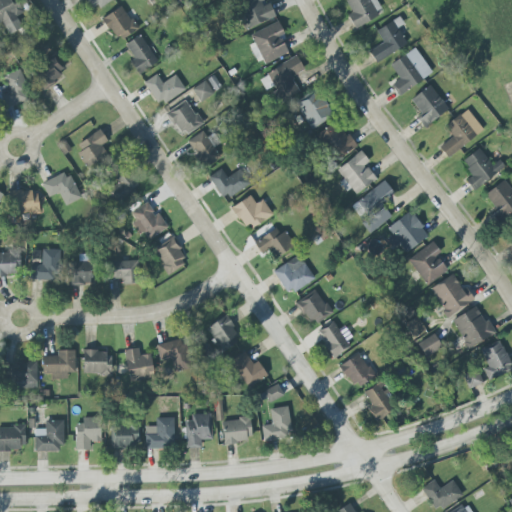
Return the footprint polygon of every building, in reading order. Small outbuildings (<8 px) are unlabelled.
[(16,16),(23,13),(19,3),(12,6),(10,0),(0,0),(0,19),(1,19),(8,35),(22,29),(16,16)] [(86,0),(92,11),(111,0),(86,0)] [(269,4),(264,6),(261,0),(236,0),(247,29),(275,18),(269,4)] [(382,14),(375,0),(345,0),(351,13),(348,15),(353,27),(382,14)] [(117,43),(137,30),(121,6),(101,19),(117,43)] [(376,31),(383,43),(369,52),(376,63),(407,44),(397,29),(404,24),(399,16),(376,31)] [(287,54),(280,37),(284,35),(278,22),(250,35),(254,43),(251,45),(260,66),(287,54)] [(158,62),(139,35),(125,45),(135,59),(130,63),(139,75),(158,62)] [(399,96),(432,72),(414,48),(389,66),(399,79),(391,85),(399,96)] [(303,70),(297,57),(268,71),(281,100),(299,92),(291,76),(303,70)] [(40,89),(64,79),(55,58),(31,68),(40,89)] [(3,76),(6,85),(0,86),(0,109),(30,100),(21,70),(3,76)] [(175,75),(162,83),(156,74),(143,83),(158,106),(185,90),(175,75)] [(421,114),(416,118),(424,128),(448,109),(429,85),(410,100),(421,114)] [(295,101),(308,129),(332,119),(318,90),(295,101)] [(167,113),(183,137),(202,124),(186,100),(167,113)] [(444,126),(452,137),(439,147),(447,158),(483,130),(467,109),(444,126)] [(334,162),(355,148),(337,121),(316,135),(334,162)] [(74,146),(89,169),(108,157),(101,146),(107,142),(100,130),(74,146)] [(206,138),(202,132),(187,141),(204,169),(220,159),(214,147),(219,144),(214,134),(206,138)] [(465,180),(473,191),(505,168),(499,160),(491,165),(479,148),(461,161),(472,175),(465,180)] [(351,188),(355,194),(376,180),(365,165),(369,162),(361,151),(336,169),(343,179),(339,183),(346,192),(351,188)] [(208,177),(224,201),(252,182),(242,167),(227,178),(221,169),(208,177)] [(115,203),(139,188),(127,168),(114,176),(118,183),(107,190),(115,203)] [(80,199),(66,171),(41,183),(48,198),(59,193),(65,206),(80,199)] [(485,194),(497,211),(492,214),(498,222),(511,212),(511,191),(504,180),(485,194)] [(351,206),(362,220),(360,222),(368,234),(391,217),(381,203),(393,193),(384,181),(351,206)] [(9,193),(11,216),(39,213),(37,190),(9,193)] [(262,200),(255,204),(250,196),(232,207),(247,230),(272,215),(262,200)] [(128,215),(146,242),(167,228),(158,213),(155,215),(146,203),(128,215)] [(398,245),(405,253),(428,236),(409,211),(387,228),(392,235),(386,240),(393,249),(398,245)] [(254,241),(260,254),(271,249),(275,257),(291,249),(281,228),(254,241)] [(187,263),(171,238),(152,251),(169,275),(187,263)] [(447,271),(436,256),(440,253),(432,242),(407,260),(426,286),(447,271)] [(59,281),(60,250),(42,249),(41,265),(32,265),(31,280),(59,281)] [(0,251),(0,276),(19,276),(18,251),(0,251)] [(272,272),(288,295),(314,279),(298,255),(272,272)] [(122,280),(122,285),(139,284),(138,261),(103,262),(104,280),(122,280)] [(71,285),(91,286),(92,262),(71,262),(71,285)] [(430,288),(446,317),(474,301),(466,286),(461,289),(453,275),(430,288)] [(310,327),(331,315),(316,290),(296,302),(310,327)] [(452,320),(467,349),(495,334),(488,319),(483,322),(476,307),(452,320)] [(238,337),(227,316),(207,326),(219,348),(238,337)] [(331,358),(348,350),(336,323),(319,330),(331,358)] [(417,344),(425,358),(442,347),(434,334),(417,344)] [(156,345),(160,360),(169,358),(172,372),(193,368),(187,338),(156,345)] [(483,369),(486,380),(511,370),(501,341),(480,349),(487,367),(483,369)] [(125,350),(128,381),(153,379),(151,354),(139,356),(138,348),(125,350)] [(43,356),(43,372),(50,373),(50,379),(67,379),(67,373),(75,373),(75,351),(57,350),(57,356),(43,356)] [(112,353),(83,351),(82,375),(111,376),(112,353)] [(266,377),(258,361),(252,365),(245,352),(230,360),(245,388),(266,377)] [(373,378),(359,353),(339,365),(352,389),(373,378)] [(36,388),(37,362),(8,362),(8,387),(36,388)] [(469,389),(483,383),(477,370),(463,376),(469,389)] [(269,403),(283,396),(277,384),(263,391),(269,403)] [(384,391),(381,384),(363,392),(371,408),(369,409),(375,421),(396,411),(387,390),(384,391)] [(215,422),(222,421),(221,398),(214,399),(215,422)] [(261,426),(263,441),(292,436),(287,406),(269,410),(271,424),(261,426)] [(211,414),(191,415),(191,421),(185,421),(186,448),(201,448),(200,440),(212,440),(211,414)] [(82,424),(75,424),(75,450),(90,450),(89,443),(101,442),(100,418),(82,418),(82,424)] [(222,420),(223,443),(251,442),(250,419),(222,420)] [(63,421),(45,421),(45,429),(35,429),(34,452),(62,452),(63,421)] [(110,448),(139,447),(138,425),(109,426),(110,448)] [(145,425),(145,449),(173,448),(173,425),(145,425)] [(0,426),(0,450),(24,451),(24,427),(0,426)] [(421,488),(435,511),(462,496),(452,480),(439,488),(434,480),(421,488)] [(449,511),(469,511),(464,503),(449,511)]
